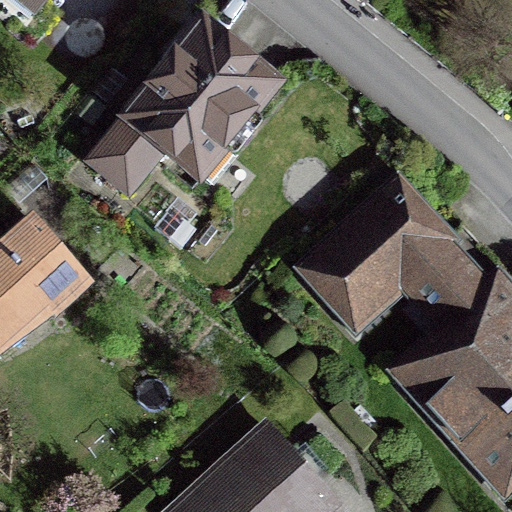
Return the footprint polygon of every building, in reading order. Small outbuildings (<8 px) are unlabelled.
[(204,27),(92,163),(129,193),(164,151),(189,172),(213,142),(225,152),(278,88),(204,27)] [(399,187),(307,268),(359,326),(401,289),(458,352),(416,390),(507,492),(511,486),(511,295),(496,278),(487,286),(399,187)] [(96,221),(81,234),(104,262),(120,249),(96,221)] [(0,339),(41,303),(55,318),(90,287),(34,224),(0,253),(0,339)] [(270,432),(180,511),(333,511),(338,508),(270,432)]
